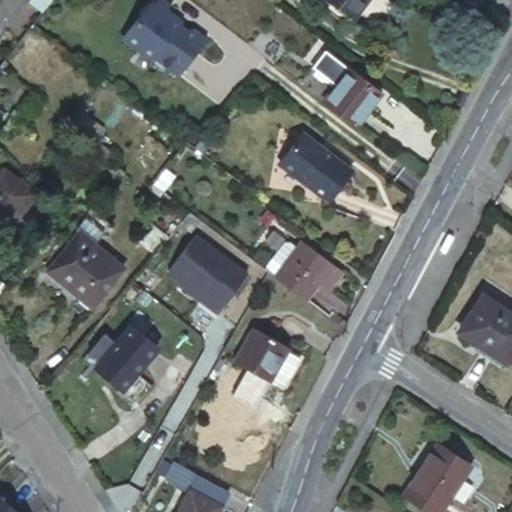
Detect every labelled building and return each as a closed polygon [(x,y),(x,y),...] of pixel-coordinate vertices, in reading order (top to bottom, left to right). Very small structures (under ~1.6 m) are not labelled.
[(44,11),(51,0),(26,0),(27,0),(44,11)] [(150,3),(124,37),(156,61),(159,57),(182,75),(208,40),(195,30),(187,32),(170,18),(169,10),(172,5),(165,0),(158,0),(156,3),(150,3)] [(369,0),(328,0),(354,21),(369,0)] [(350,73),(326,105),(357,128),(381,96),(350,73)] [(45,101),(34,94),(26,105),(36,113),(45,101)] [(304,134),(281,165),(310,187),(308,190),(328,205),(351,174),(321,151),(322,148),(304,134)] [(9,174),(0,185),(0,237),(5,241),(39,197),(9,174)] [(202,222),(191,214),(182,225),(193,234),(202,222)] [(89,225),(79,237),(95,250),(105,237),(89,225)] [(95,250),(79,237),(48,275),(83,302),(77,310),(87,319),(94,311),(124,273),(95,250)] [(343,272),(306,244),(277,280),(306,302),(321,284),(329,290),(343,272)] [(481,348),(507,364),(511,355),(511,311),(482,293),(460,328),(480,340),(481,348)] [(133,329),(98,372),(124,394),(159,351),(133,329)] [(272,386),(274,383),(289,355),(291,350),(258,333),(239,369),(272,386)] [(289,355),(274,383),(285,388),(300,360),(289,355)] [(404,493),(430,510),(464,456),(438,440),(404,493)] [(0,506),(23,484),(8,470),(0,477),(0,506)] [(191,490),(179,511),(221,511),(223,508),(191,490)]
